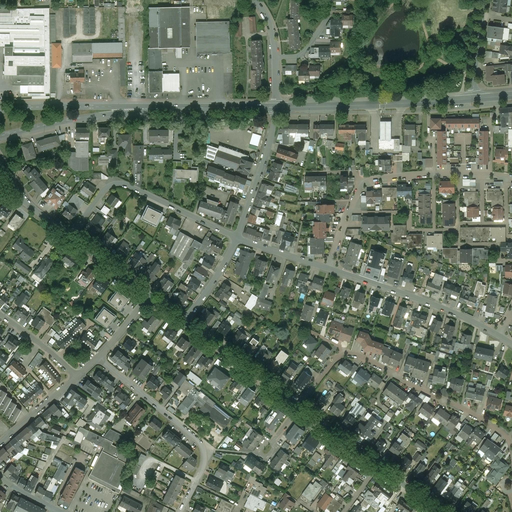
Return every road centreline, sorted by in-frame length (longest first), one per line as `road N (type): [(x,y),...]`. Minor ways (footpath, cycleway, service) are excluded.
road 1 (residential): [(97,358),(200,442),(204,465),(181,511)]
road 2 (residential): [(237,238),(120,183),(102,191),(69,234)]
road 3 (secondary): [(277,107),(472,98)]
road 4 (residential): [(350,353),(497,426),(511,442)]
road 5 (residential): [(497,335),(328,269)]
road 6 (secondary): [(0,136),(149,107)]
road 7 (secondary): [(149,107),(0,110)]
road 8 (residential): [(184,321),(299,406)]
road 9 (residential): [(237,238),(277,107)]
road 10 (secondary): [(149,107),(277,107)]
